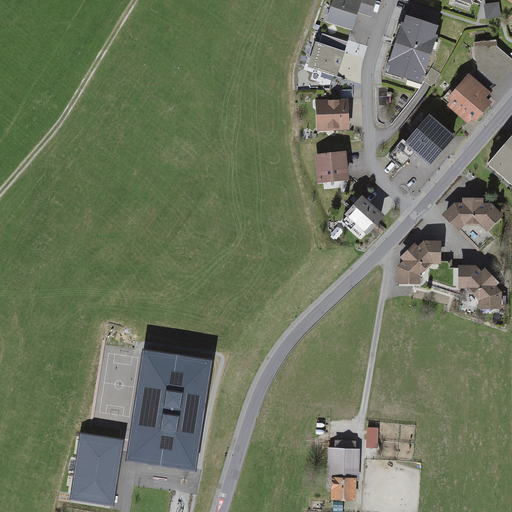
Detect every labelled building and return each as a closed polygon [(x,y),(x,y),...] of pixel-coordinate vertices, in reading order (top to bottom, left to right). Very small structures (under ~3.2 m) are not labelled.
[(357,0),(356,4),(343,0),(334,0),(327,27),(354,35),(360,16),(372,20),(378,1),(373,0),(357,0)] [(428,0),(471,14),(475,0),(428,0)] [(502,21),(499,7),(485,9),(487,23),(502,21)] [(437,34),(405,24),(403,31),(399,30),(387,74),(390,75),(388,84),(419,92),(421,83),(425,84),(437,44),(434,43),(437,34)] [(511,72),(511,64),(497,52),(497,45),(475,48),(478,73),(497,90),(511,72)] [(345,57),(315,47),(307,72),(338,81),(345,57)] [(490,99),(469,81),(446,106),(450,110),(447,113),(470,134),(473,130),(475,132),(494,112),(485,104),(490,99)] [(349,135),(349,104),(315,105),(316,136),(349,135)] [(456,149),(430,124),(404,151),(430,176),(456,149)] [(511,142),(486,173),(511,195),(511,142)] [(349,186),(347,159),(315,162),(317,189),(349,186)] [(367,243),(385,223),(362,203),(344,222),(367,243)] [(504,222),(491,210),(484,211),(484,204),(463,206),(463,209),(455,210),(442,222),(458,239),(466,230),(481,232),(489,239),(504,222)] [(404,268),(396,275),(397,291),(421,290),(420,280),(432,270),(440,270),(440,266),(440,246),(425,246),(418,253),(415,249),(399,263),(404,268)] [(450,266),(440,266),(440,270),(432,270),(420,280),(421,290),(461,301),(459,294),(458,272),(450,272),(450,266)] [(482,277),(475,271),(458,272),(459,294),(470,294),(479,306),(479,315),(501,315),(501,297),(495,292),(499,288),(485,275),(482,277)] [(210,361),(144,351),(129,458),(194,469),(210,361)] [(368,445),(379,445),(379,423),(368,423),(368,445)] [(72,498),(111,504),(120,441),(82,435),(72,498)] [(356,445),(335,444),(335,452),(328,452),(327,485),(332,485),(332,506),(355,507),(355,485),(359,485),(360,454),(356,454),(356,445)]
